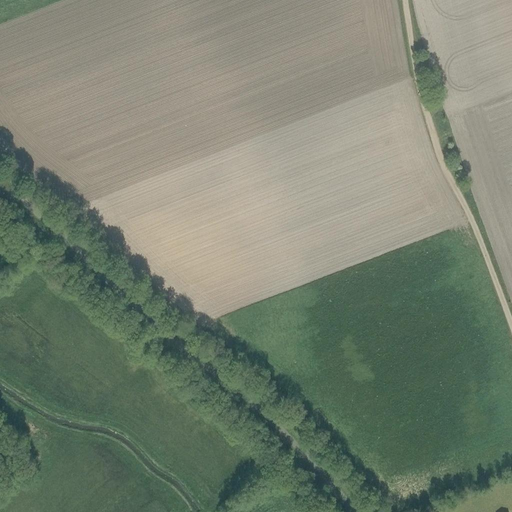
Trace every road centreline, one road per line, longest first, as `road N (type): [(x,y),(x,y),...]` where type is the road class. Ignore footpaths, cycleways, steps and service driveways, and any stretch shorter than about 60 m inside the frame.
road 1 (unclassified): [(355,511),(253,402),(180,348),(0,182)]
road 2 (track): [(511,328),(432,126),(405,0)]
